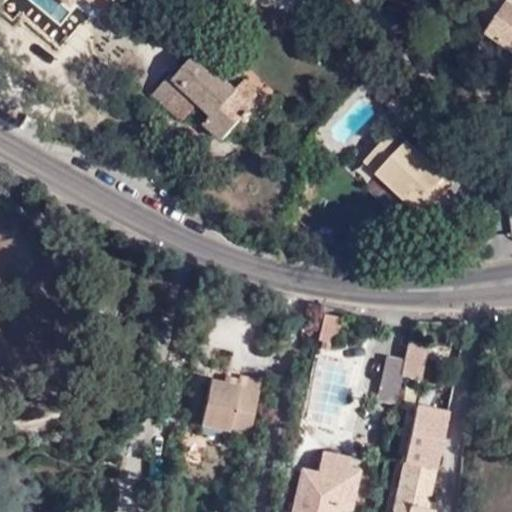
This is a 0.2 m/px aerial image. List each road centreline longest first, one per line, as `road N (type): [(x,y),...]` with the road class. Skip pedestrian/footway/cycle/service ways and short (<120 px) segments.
road 1 (tertiary): [(0,140),(125,210),(300,282),(410,297),(511,287)]
road 2 (unknown): [(476,293),(465,430),(448,511)]
